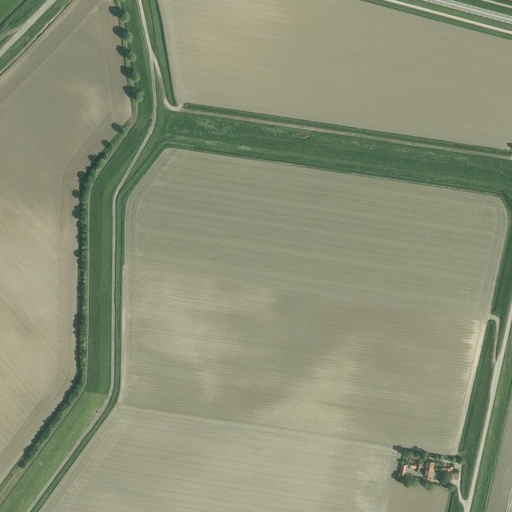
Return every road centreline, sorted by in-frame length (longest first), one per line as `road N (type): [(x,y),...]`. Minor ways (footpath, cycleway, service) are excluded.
road 1 (track): [(151,53),(153,125),(114,200),(110,394),(27,511)]
road 2 (track): [(139,0),(171,108),(511,158)]
road 3 (unclassified): [(467,511),(511,308)]
